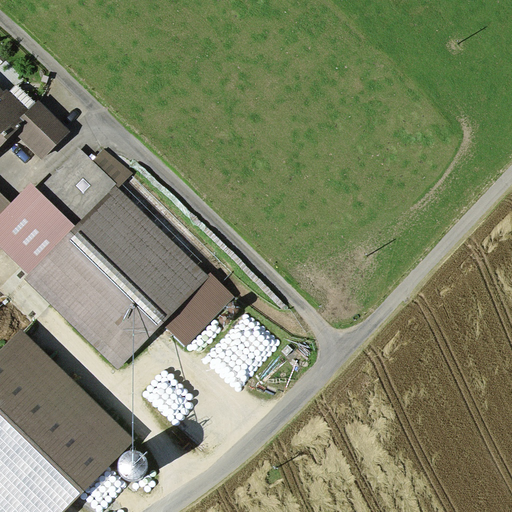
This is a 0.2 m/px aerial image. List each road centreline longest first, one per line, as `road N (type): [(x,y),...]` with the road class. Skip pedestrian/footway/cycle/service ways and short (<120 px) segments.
road 1 (residential): [(164,511),(310,397),(348,353),(0,23)]
road 2 (track): [(348,353),(511,181)]
